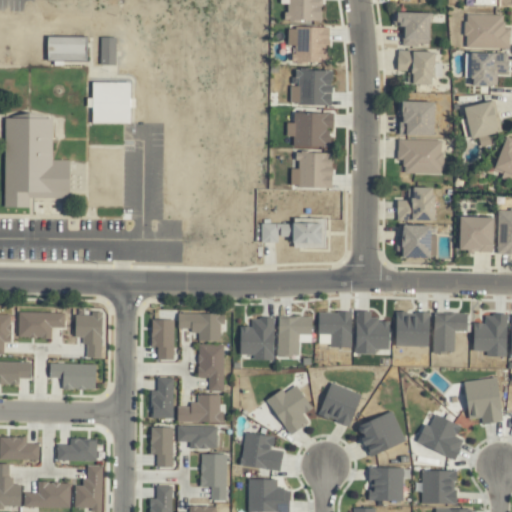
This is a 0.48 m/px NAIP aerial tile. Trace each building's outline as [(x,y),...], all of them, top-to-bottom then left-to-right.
[(400,25),(400,43),(427,44),(427,11),(390,11),(390,24),(400,25)] [(463,46),(507,47),(508,27),(502,27),(502,13),(464,12),(463,46)] [(327,61),(328,26),(289,25),(289,41),(292,41),(292,61),(327,61)] [(84,35),(46,36),(47,60),(84,59),(84,35)] [(98,63),(113,63),(113,36),(99,36),(98,63)] [(395,69),(409,69),(409,83),(432,83),(433,50),(396,49),(395,69)] [(506,72),(506,52),(469,51),(468,84),(494,84),(494,72),(506,72)] [(128,122),(128,81),(91,80),(90,122),(128,122)] [(432,134),(433,100),(398,99),(397,134),(432,134)] [(469,137),(497,131),(489,99),(462,106),(469,137)] [(332,112),(293,111),(292,122),(285,122),(284,135),(291,135),(291,145),(328,145),(328,127),(331,127),(332,112)] [(51,159),(51,116),(3,116),(3,206),(27,206),(27,197),(67,197),(68,159),(51,159)] [(511,137),(503,134),(492,171),(511,177),(511,137)] [(401,172),(440,173),(441,139),(396,138),(396,159),(402,160),(401,172)] [(330,151),(296,150),(296,168),(289,168),(288,186),(330,187),(330,151)] [(395,219),(432,219),(432,186),(406,186),(406,199),(395,199),(395,219)] [(495,252),(511,252),(511,208),(496,208),(495,252)] [(458,249),(491,250),(491,216),(458,215),(458,249)] [(259,241),(276,241),(276,235),(291,235),(291,245),(321,244),(321,221),(259,222),(259,241)] [(400,256),(428,256),(429,224),(396,224),(396,244),(400,244),(400,256)] [(100,311),(90,310),(90,314),(73,314),(73,336),(83,336),(83,356),(99,356),(100,311)] [(387,319),(369,318),(369,310),(354,310),(354,352),(373,352),(373,347),(387,348),(387,319)] [(63,312),(17,311),(16,336),(49,337),(49,326),(62,326),(63,312)] [(348,346),(349,311),(317,311),(316,332),(329,333),(328,346),(348,346)] [(427,311),(395,311),(394,344),(426,345),(427,311)] [(176,312),(176,329),(196,329),(196,340),(220,340),(220,312),(176,312)] [(465,313),(432,312),(431,350),(452,350),(452,329),(465,330),(465,313)] [(472,349),(485,350),(485,355),(504,355),(505,314),(483,313),(482,322),(472,322),(472,349)] [(251,358),(270,359),(271,317),(250,316),(249,326),(239,326),(238,353),(251,353),(251,358)] [(276,316),(275,354),(296,355),(297,340),(309,340),(309,317),(276,316)] [(149,346),(156,346),(155,358),(171,359),(172,319),(149,318),(149,346)] [(196,343),(195,376),(207,377),(206,389),(221,389),(222,344),(196,343)] [(93,363),(48,362),(48,376),(60,377),(60,388),(93,389),(93,363)] [(171,417),(171,376),(155,377),(155,389),(148,389),(149,417),(171,417)] [(478,417),(479,422),(499,420),(496,377),(463,379),(466,417),(478,417)] [(348,425),(360,393),(329,382),(317,414),(348,425)] [(301,413),(310,407),(294,384),(282,391),(280,388),(264,399),(288,433),(306,420),(301,413)] [(219,394),(195,394),(195,404),(175,404),(175,421),(219,422),(219,394)] [(367,455),(403,441),(391,410),(355,424),(367,455)] [(458,425),(433,413),(428,425),(423,423),(415,441),(453,458),(462,439),(454,435),(458,425)] [(214,425),(175,425),(175,440),(188,441),(187,447),(214,448),(214,425)] [(170,427),(148,426),(148,454),(154,454),(154,466),(170,466),(170,427)] [(280,450),(270,449),(272,435),(243,432),(239,465),(278,469),(280,450)] [(37,443),(24,443),(24,436),(0,435),(0,457),(36,458),(37,443)] [(55,443),(55,460),(94,460),(94,438),(68,438),(68,444),(55,443)] [(224,453),(199,452),(198,486),(210,486),(210,499),(224,499),(224,453)] [(100,511),(101,464),(84,464),(84,485),(73,485),(73,506),(90,507),(90,511),(100,511)] [(400,500),(401,467),(367,466),(367,499),(400,500)] [(455,470),(420,469),(420,503),(454,503),(455,470)] [(287,511),(288,487),(275,487),(275,478),(247,478),(246,511),(287,511)] [(68,506),(68,481),(36,481),(36,492),(22,491),(22,506),(68,506)] [(169,511),(170,485),(154,484),(154,497),(148,497),(147,511),(169,511)]
